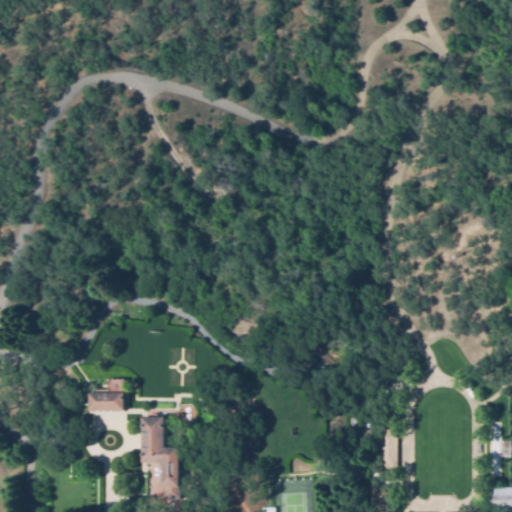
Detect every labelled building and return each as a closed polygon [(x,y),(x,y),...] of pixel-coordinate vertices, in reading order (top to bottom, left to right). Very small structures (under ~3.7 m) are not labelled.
[(89,410),(89,392),(123,392),(123,410),(89,410)] [(165,417),(165,448),(178,448),(179,510),(163,510),(162,463),(142,463),(141,417),(165,417)] [(394,467),(376,467),(375,429),(394,429),(394,467)] [(508,441),(508,457),(499,456),(499,441),(508,441)] [(490,511),(489,487),(511,487),(511,511),(490,511)]
